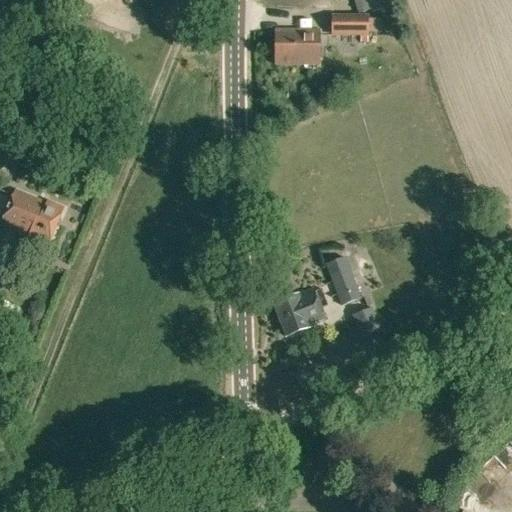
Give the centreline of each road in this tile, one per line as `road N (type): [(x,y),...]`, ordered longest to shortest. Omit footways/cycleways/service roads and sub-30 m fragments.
road 1 (unclassified): [(237,448),(240,0)]
road 2 (unclassified): [(237,448),(474,330)]
